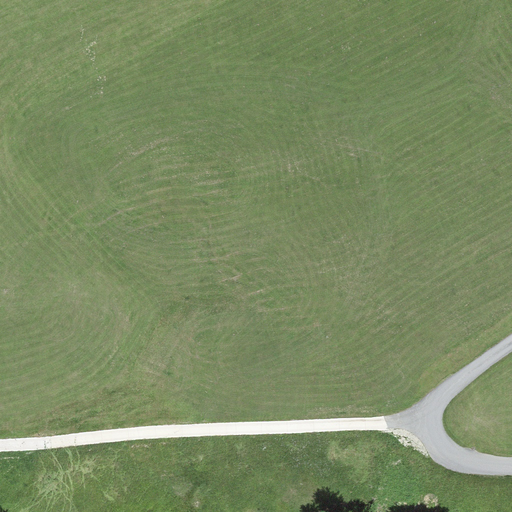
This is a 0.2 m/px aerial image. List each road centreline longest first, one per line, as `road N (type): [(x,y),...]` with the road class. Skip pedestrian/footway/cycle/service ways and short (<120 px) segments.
road 1 (track): [(419,421),(0,446)]
road 2 (track): [(419,421),(511,345)]
